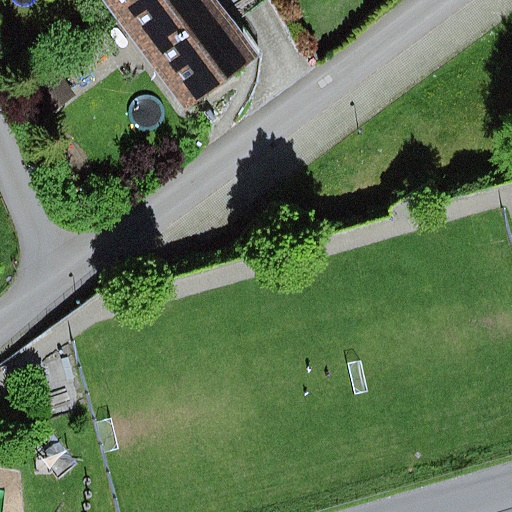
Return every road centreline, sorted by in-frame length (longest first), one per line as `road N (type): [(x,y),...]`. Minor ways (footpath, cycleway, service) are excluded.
road 1 (residential): [(55,281),(445,0)]
road 2 (residential): [(55,281),(0,152)]
